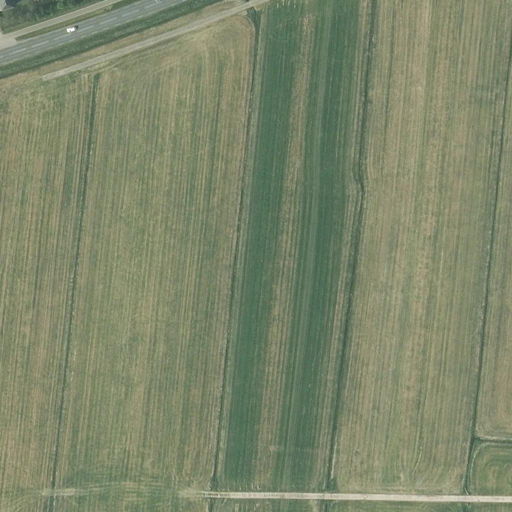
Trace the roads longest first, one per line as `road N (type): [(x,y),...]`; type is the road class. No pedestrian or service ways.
road 1 (track): [(511,499),(0,490)]
road 2 (track): [(46,78),(247,4)]
road 3 (secondary): [(0,57),(167,0)]
